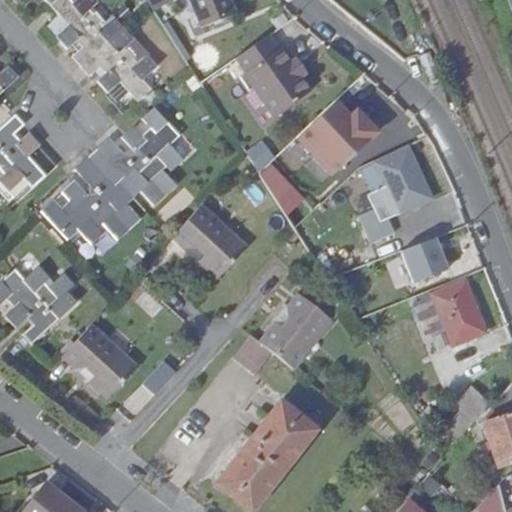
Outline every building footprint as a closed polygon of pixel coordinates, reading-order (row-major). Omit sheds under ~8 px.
[(101,100),(109,92),(120,104),(127,112),(142,99),(134,89),(148,77),(140,68),(134,72),(117,54),(121,48),(111,37),(103,25),(97,30),(85,17),(90,12),(79,0),(77,0),(66,10),(57,0),(11,0),(14,3),(19,0),(25,0),(42,15),(46,21),(36,30),(57,51),(66,43),(75,52),(64,65),(72,75),(80,85),(92,73),(101,80),(89,90),(101,100)] [(195,0),(205,22),(239,10),(235,0),(195,0)] [(286,41),(275,27),(241,53),(282,109),(319,82),(308,68),(298,54),(287,40),(286,41)] [(313,64),(302,50),(298,54),(308,68),(313,64)] [(448,80),(437,54),(430,56),(441,83),(448,80)] [(109,92),(101,100),(111,111),(120,104),(109,92)] [(338,97),(299,135),(313,150),(317,147),(337,167),(380,127),(360,105),(352,112),(338,97)] [(50,217),(44,210),(34,220),(59,247),(68,239),(82,255),(93,244),(89,239),(95,234),(106,246),(129,224),(118,212),(125,205),(131,200),(142,212),(163,193),(152,181),(159,175),(163,179),(173,171),(159,156),(169,147),(144,119),(134,127),(141,134),(128,146),(122,139),(111,149),(116,156),(111,161),(99,148),(90,157),(79,166),(66,178),(78,192),(71,198),(65,191),(55,200),(61,207),(50,217)] [(4,146),(14,136),(4,126),(0,129),(0,200),(11,191),(20,200),(38,184),(22,165),(31,157),(19,144),(10,152),(4,146)] [(372,203),(384,230),(407,220),(402,207),(434,193),(411,141),(371,158),(372,160),(380,157),(389,178),(381,182),(388,196),(372,203)] [(270,162),(264,168),(299,223),(314,208),(270,162)] [(250,247),(206,206),(176,240),(188,250),(197,246),(208,255),(202,262),(221,279),(250,247)] [(404,247),(416,278),(450,265),(438,233),(404,247)] [(188,250),(202,262),(208,255),(197,246),(188,250)] [(126,259),(116,270),(135,287),(145,275),(126,259)] [(28,324),(15,337),(24,347),(69,306),(58,297),(66,290),(56,281),(42,295),(35,288),(42,280),(34,272),(16,288),(7,278),(0,283),(0,307),(4,311),(0,314),(0,323),(7,331),(21,317),(28,324)] [(492,332),(470,278),(435,292),(452,332),(436,338),(442,352),(492,332)] [(336,321),(301,293),(292,306),(296,316),(288,326),(280,321),(264,343),(277,353),(298,370),(336,321)] [(292,306),(280,321),(288,326),(296,316),(292,306)] [(144,369),(98,329),(68,362),(80,372),(90,368),(100,377),(94,384),(115,402),(144,369)] [(239,357),(260,373),(277,353),(264,343),(255,336),(239,357)] [(164,360),(122,404),(135,417),(178,373),(164,360)] [(80,372),(94,384),(100,377),(90,368),(80,372)] [(456,449),(487,414),(493,408),(478,382),(461,396),(469,409),(443,436),(456,449)] [(511,386),(493,408),(487,414),(490,421),(489,422),(507,464),(511,462),(511,386)] [(256,511),(323,430),(287,401),(219,484),(255,511),(256,511)] [(451,419),(442,405),(433,411),(441,425),(451,419)] [(434,475),(432,477),(426,485),(436,493),(444,483),(434,475)] [(85,511),(48,482),(23,511),(85,511)] [(430,511),(415,497),(401,511),(430,511)]
